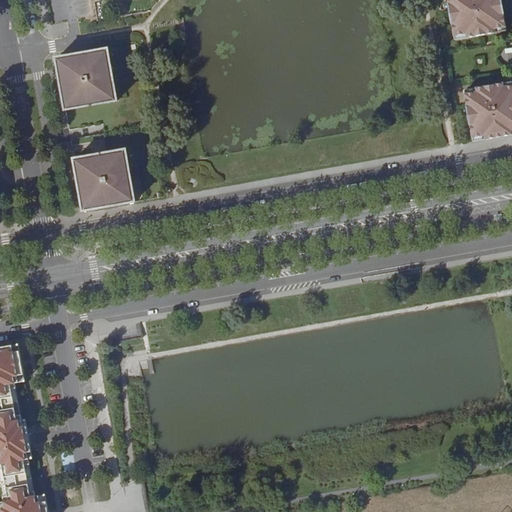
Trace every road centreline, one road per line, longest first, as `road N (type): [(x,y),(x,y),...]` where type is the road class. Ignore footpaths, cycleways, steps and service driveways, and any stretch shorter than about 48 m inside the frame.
road 1 (residential): [(511,150),(46,233)]
road 2 (secondary): [(54,277),(511,196)]
road 3 (residential): [(93,507),(59,321)]
road 4 (tertiary): [(11,55),(46,233)]
